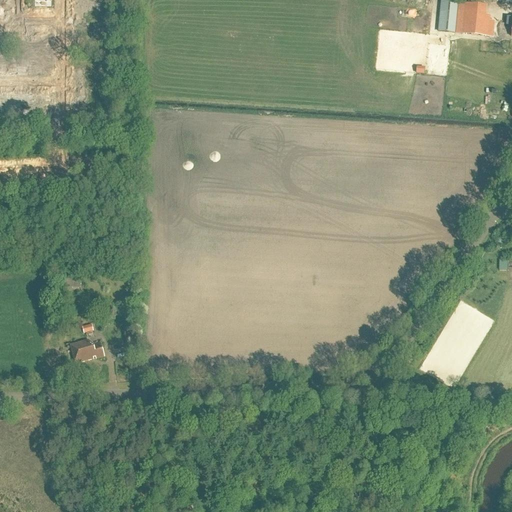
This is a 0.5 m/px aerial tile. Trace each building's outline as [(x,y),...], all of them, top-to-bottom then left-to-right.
[(16,0),(16,9),(30,9),(30,0),(16,0)] [(455,34),(455,4),(437,3),(437,34),(455,34)] [(478,36),(480,7),(460,6),(458,35),(478,36)] [(72,11),(72,26),(93,25),(93,11),(72,11)] [(72,40),(72,54),(93,54),(93,40),(72,40)] [(12,46),(12,67),(26,67),(26,46),(12,46)] [(71,72),(71,86),(91,86),(91,72),(71,72)] [(70,102),(70,116),(91,116),(91,102),(70,102)] [(26,104),(27,125),(41,125),(41,104),(26,104)] [(63,289),(81,290),(82,277),(64,277),(63,289)] [(92,326),(82,328),(84,335),(93,333),(92,326)] [(89,341),(71,346),(76,364),(96,358),(97,360),(106,357),(102,343),(94,345),(89,341)]
